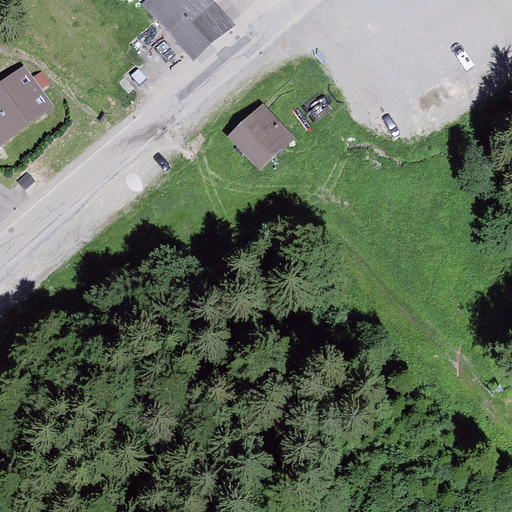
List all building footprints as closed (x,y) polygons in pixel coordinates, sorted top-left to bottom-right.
[(160,0),(151,9),(195,57),(220,34),(202,15),(217,0),(160,0)] [(46,82),(40,74),(28,83),(34,91),(46,82)] [(0,91),(0,145),(47,111),(21,76),(0,91)] [(120,85),(130,96),(136,91),(127,79),(120,85)] [(259,167),(288,142),(264,116),(235,141),(259,167)]
